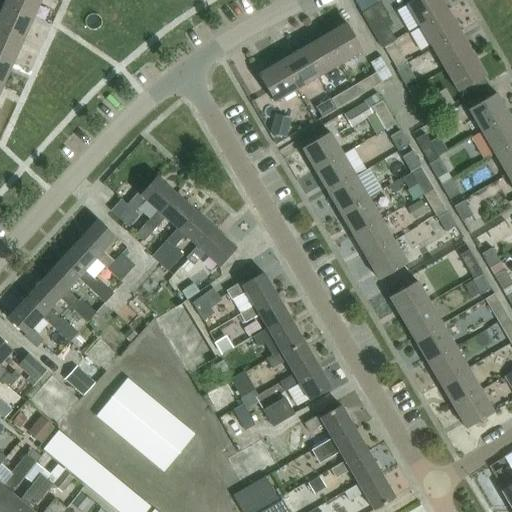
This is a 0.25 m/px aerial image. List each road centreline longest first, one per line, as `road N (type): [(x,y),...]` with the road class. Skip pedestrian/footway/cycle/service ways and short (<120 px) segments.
road 1 (residential): [(431,486),(185,72)]
road 2 (residential): [(0,256),(153,95),(185,72)]
road 3 (residential): [(185,72),(301,0)]
